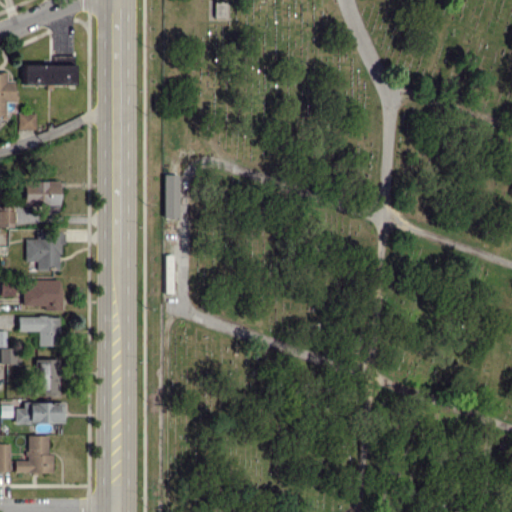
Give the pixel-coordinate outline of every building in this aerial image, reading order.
[(223,1),(207,1),(208,18),(224,18),(223,1)] [(52,64),(21,63),(21,84),(73,84),(73,56),(53,55),(52,64)] [(0,114),(4,114),(4,101),(13,101),(13,80),(4,80),(4,73),(0,72),(0,114)] [(16,128),(34,129),(34,112),(16,112),(16,128)] [(176,216),(176,173),(162,173),(162,216),(176,216)] [(56,179),(20,180),(21,206),(39,205),(39,211),(57,211),(56,179)] [(12,210),(0,209),(0,226),(12,227),(12,210)] [(23,238),(24,261),(36,260),(36,268),(58,268),(58,244),(63,244),(63,231),(34,231),(34,237),(23,238)] [(59,279),(21,278),(20,305),(42,305),(42,309),(59,310),(59,279)] [(57,315),(15,316),(16,330),(35,330),(36,345),(57,345),(57,315)] [(0,362),(13,363),(13,347),(0,347),(0,362)] [(34,394),(56,394),(57,358),(35,358),(34,394)] [(62,422),(62,401),(20,402),(21,407),(12,408),(12,423),(62,422)] [(46,434),(25,435),(26,459),(12,459),(12,472),(51,471),(50,452),(46,453),(46,434)] [(8,443),(0,442),(0,470),(8,470),(8,443)]
